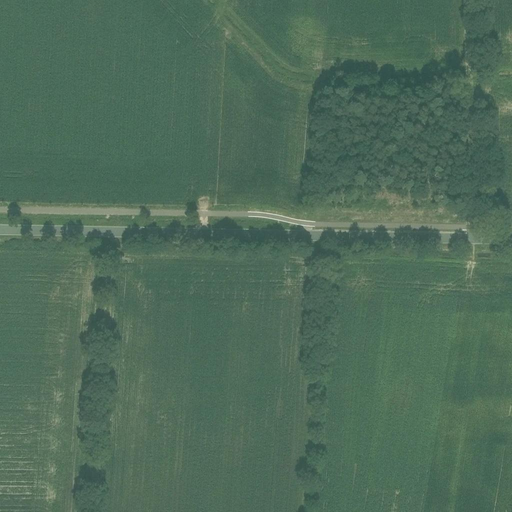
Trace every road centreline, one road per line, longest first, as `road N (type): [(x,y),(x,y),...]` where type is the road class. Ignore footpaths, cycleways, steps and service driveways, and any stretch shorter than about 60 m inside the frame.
road 1 (tertiary): [(477,240),(0,231)]
road 2 (residential): [(477,240),(473,0)]
